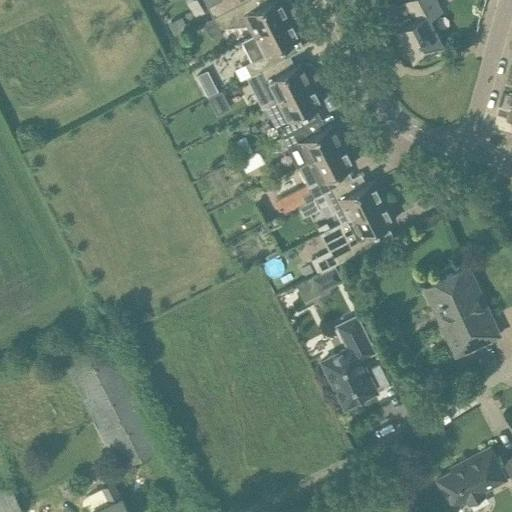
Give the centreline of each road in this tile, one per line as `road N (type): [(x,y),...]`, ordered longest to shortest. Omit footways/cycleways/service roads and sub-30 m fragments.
road 1 (residential): [(245,511),(377,447),(511,366)]
road 2 (unclassified): [(465,147),(401,124),(329,0)]
road 3 (residential): [(465,147),(508,0)]
